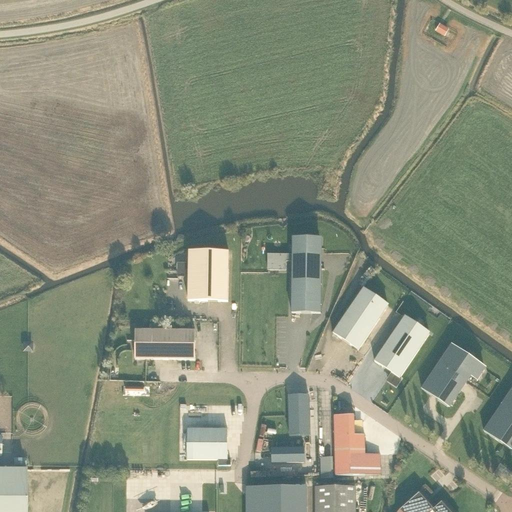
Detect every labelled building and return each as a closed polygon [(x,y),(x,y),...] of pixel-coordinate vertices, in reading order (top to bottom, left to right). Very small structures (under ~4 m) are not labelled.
[(442,24),(437,32),(446,37),(451,29),(442,24)] [(294,255),(293,255),(292,314),(321,314),(322,256),(320,256),(320,240),(295,240),(294,255)] [(228,303),(229,253),(189,252),(188,302),(228,303)] [(359,351),(388,307),(363,290),(333,334),(359,351)] [(375,362),(400,379),(430,335),(405,318),(375,362)] [(136,331),(135,360),(195,361),(196,332),(136,331)] [(451,348),(422,390),(448,408),(469,376),(477,382),(485,371),(451,348)] [(511,391),(484,432),(510,450),(511,446),(511,391)] [(310,436),(309,396),(289,397),(290,437),(310,436)] [(355,416),(334,417),(336,467),(336,477),(381,476),(380,455),(366,456),(365,436),(355,436),(355,416)] [(188,430),(188,460),(228,461),(228,431),(188,430)] [(112,441),(112,464),(157,464),(157,442),(112,441)] [(305,463),(304,449),(272,450),(272,464),(305,463)] [(334,480),(335,458),(322,458),(322,479),(334,480)] [(0,511),(26,511),(26,470),(0,470),(0,511)] [(306,511),(307,488),(257,488),(256,511),(306,511)] [(355,511),(356,488),(316,488),(315,511),(355,511)] [(454,511),(445,501),(437,508),(422,492),(399,511),(454,511)]
